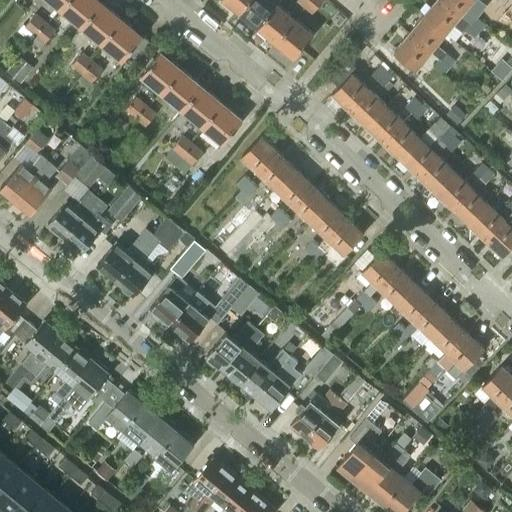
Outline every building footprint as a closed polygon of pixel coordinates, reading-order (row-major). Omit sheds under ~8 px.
[(50,0),(61,8),(67,0),(50,0)] [(81,25),(100,2),(98,0),(67,0),(61,8),(81,25)] [(224,0),(239,12),(249,0),(224,0)] [(257,27),(276,3),(272,0),(249,0),(239,12),(257,27)] [(312,12),(321,0),(309,0),(304,5),(312,12)] [(442,0),(435,0),(423,15),(444,33),(451,24),(461,32),(464,29),(469,22),(442,0)] [(442,0),(469,22),(475,15),(485,3),(480,0),(442,0)] [(102,42),(121,18),(100,2),(81,25),(102,42)] [(275,41),(294,18),(276,3),(257,27),(275,41)] [(44,21),(34,13),(24,25),(34,33),(44,21)] [(423,15),(408,33),(429,51),(429,50),(439,59),(449,67),(454,60),(435,44),(444,33),(423,15)] [(475,15),(469,22),(479,31),(485,23),(475,15)] [(122,59),(141,35),(140,34),(121,18),(102,42),(122,59)] [(293,56),(313,33),(294,18),(275,41),(293,56)] [(44,42),(54,29),(44,21),(34,33),(44,42)] [(469,22),(464,29),(474,37),(479,31),(469,22)] [(408,33),(393,51),(414,69),(429,51),(408,33)] [(161,91),(181,68),(161,51),(162,51),(160,50),(141,74),(161,91)] [(81,72),(91,60),(81,52),(71,64),(81,72)] [(368,88),(351,72),(355,68),(345,58),(329,76),(338,85),(331,92),(348,108),(368,88)] [(439,59),(434,65),(443,73),(449,67),(439,59)] [(91,81),(101,68),(91,60),(81,72),(91,81)] [(376,78),(385,69),(379,64),(370,73),(376,78)] [(181,108),(201,84),(181,68),(161,91),(181,108)] [(383,85),(391,76),(385,69),(376,78),(383,85)] [(202,125),(221,101),(201,84),(181,108),(202,125)] [(366,125),(385,104),(368,88),(348,108),(366,125)] [(135,117),(145,104),(135,96),(125,108),(135,117)] [(402,121),(420,103),(413,97),(396,115),(385,104),(366,125),(383,141),(402,121)] [(23,98),(15,108),(22,115),(31,104),(23,98)] [(223,142),(242,118),(241,117),(241,118),(221,101),(202,125),(223,142)] [(417,118),(426,109),(420,103),(383,141),(400,157),(428,128),(417,118)] [(0,125),(3,122),(3,121),(12,109),(6,104),(0,111),(0,125)] [(145,125),(155,113),(145,104),(135,117),(145,125)] [(11,128),(3,122),(0,125),(0,154),(13,139),(6,134),(11,128)] [(439,138),(428,128),(400,157),(417,173),(436,153),(445,144),(439,138)] [(47,138),(36,129),(23,144),(34,154),(47,138)] [(445,144),(453,135),(447,129),(439,138),(445,144)] [(258,171),(277,151),(260,134),(241,155),(258,171)] [(182,155),(192,143),(182,135),(172,147),(182,155)] [(451,150),(460,141),(453,135),(445,144),(451,150)] [(192,164),(202,152),(192,143),(182,155),(192,164)] [(275,187),(294,167),(277,151),(258,171),(275,187)] [(89,184),(105,165),(92,154),(92,155),(89,152),(82,161),(85,163),(77,174),(89,184)] [(0,187),(15,200),(48,160),(40,153),(28,167),(20,162),(0,186),(0,187)] [(436,153),(417,173),(434,189),(453,169),(436,153)] [(67,183),(81,166),(70,157),(56,174),(67,183)] [(30,212),(51,187),(44,181),(56,167),(48,160),(15,200),(30,212)] [(478,176),(487,167),(481,162),(472,171),(478,176)] [(292,203),(311,183),(294,167),(275,187),(292,203)] [(485,183),(494,173),(487,167),(478,176),(485,183)] [(450,205),(470,185),(453,169),(434,189),(450,205)] [(250,180),(244,174),(235,183),(241,189),(250,180)] [(247,195),(256,186),(250,180),(241,189),(247,195)] [(309,219),(328,199),(311,183),(292,203),(309,219)] [(121,219),(141,195),(128,185),(108,209),(121,219)] [(468,222),(487,202),(470,185),(450,205),(468,222)] [(64,238),(97,197),(89,190),(79,201),(84,205),(79,211),(66,201),(47,223),(49,225),(49,228),(55,233),(58,233),(64,238)] [(81,252),(100,229),(86,218),(91,211),(97,216),(106,204),(97,197),(64,238),(69,242),(70,245),(75,250),(78,250),(81,252)] [(326,236),(345,216),(328,199),(309,219),(326,236)] [(484,238),(504,218),(487,202),(468,222),(484,238)] [(275,222),(284,213),(278,206),(255,230),(262,236),(275,222)] [(282,227),(290,219),(284,213),(275,222),(282,227)] [(170,242),(181,228),(166,216),(157,227),(152,234),(159,240),(162,236),(170,242)] [(344,252),(363,232),(345,216),(326,236),(318,245),(309,254),(316,260),(333,242),(344,252)] [(503,255),(511,245),(511,225),(504,218),(484,238),(503,255)] [(152,234),(157,227),(150,221),(138,237),(153,249),(160,240),(159,240),(152,234)] [(133,295),(152,272),(144,264),(148,259),(146,257),(153,249),(138,237),(130,246),(134,248),(138,251),(115,280),(122,286),(122,289),(127,293),(130,293),(133,295)] [(173,264),(184,273),(205,248),(194,239),(173,264)] [(309,254),(318,245),(312,239),(303,248),(309,254)] [(115,280),(138,251),(134,248),(130,253),(116,241),(96,264),(98,267),(99,269),(104,274),(106,273),(115,280)] [(378,286),(397,265),(380,249),(361,269),(378,286)] [(395,302),(415,282),(397,265),(378,286),(395,302)] [(169,324),(189,300),(179,291),(186,282),(177,274),(149,308),(158,315),(159,319),(163,322),(166,322),(169,324)] [(231,306),(249,284),(239,276),(221,298),(231,306)] [(0,297),(8,287),(0,280),(0,297)] [(413,319),(432,298),(415,282),(395,302),(413,319)] [(240,314),(258,292),(249,284),(231,306),(240,314)] [(0,321),(6,326),(26,302),(8,287),(0,297),(0,321)] [(353,312),(361,304),(370,294),(364,289),(347,307),(353,312)] [(367,310),(376,300),(370,294),(361,304),(367,310)] [(432,298),(413,319),(404,327),(395,337),(388,344),(394,350),(419,325),(430,335),(449,315),(432,298)] [(189,340),(216,307),(207,300),(200,309),(189,300),(169,324),(171,326),(172,330),(176,333),(179,333),(189,340)] [(273,321),(282,311),(274,304),(266,314),(273,321)] [(446,351),(466,330),(449,315),(430,335),(446,351)] [(13,387),(23,375),(59,332),(52,326),(52,323),(47,319),(45,320),(43,319),(36,328),(27,320),(16,334),(25,342),(24,343),(32,350),(6,381),(13,387)] [(216,363),(221,367),(254,327),(247,321),(234,337),(226,330),(206,355),(207,356),(208,359),(214,364),(216,363)] [(395,337),(404,327),(398,321),(389,331),(395,337)] [(238,382),(258,357),(248,349),(262,332),(254,327),(221,367),(226,372),(227,374),(232,379),(235,379),(238,382)] [(464,367),(483,347),(466,330),(446,351),(438,360),(429,368),(422,376),(428,381),(435,374),(435,375),(444,366),(447,369),(455,360),(464,367)] [(57,370),(76,346),(73,344),(73,341),(68,337),(66,337),(59,332),(23,375),(30,381),(46,361),(57,370)] [(314,375),(332,353),(323,344),(304,367),(314,375)] [(58,403),(93,360),(86,355),(86,352),(82,348),(79,348),(76,346),(57,370),(66,378),(51,397),(53,399),(58,403)] [(256,396),(289,355),(282,349),(275,358),(278,361),(272,368),(258,357),(238,382),(241,384),(242,387),(248,392),(250,391),(256,396)] [(429,368),(438,360),(432,354),(423,363),(429,368)] [(271,409),(291,384),(301,372),(292,366),(296,361),(289,355),(256,396),(261,400),(261,403),(267,408),(269,407),(271,409)] [(79,409),(109,373),(107,372),(107,369),(95,358),(93,360),(58,403),(48,415),(48,416),(47,416),(54,422),(70,402),(79,409)] [(482,419),(489,411),(490,409),(499,401),(511,386),(511,374),(501,364),(481,384),(493,395),(485,404),(476,413),(482,419)] [(319,448),(331,433),(340,423),(330,415),(336,409),(338,411),(345,402),(345,401),(363,379),(356,373),(337,395),(304,436),(307,438),(308,441),(313,445),(315,445),(319,448)] [(511,413),(511,386),(499,401),(511,413)] [(30,402),(14,387),(7,396),(23,410),(30,402)] [(123,428),(144,402),(142,400),(142,398),(136,393),(134,393),(127,388),(112,406),(106,400),(88,422),(96,429),(107,416),(122,428),(123,428)] [(304,436),(337,395),(338,394),(336,393),(329,389),(322,396),(316,391),(304,406),(300,403),(295,409),(299,412),(289,424),(293,427),(294,430),(299,433),(302,434),(304,436)] [(160,415),(155,411),(154,408),(149,403),(146,404),(144,402),(123,428),(122,428),(116,436),(132,449),(138,441),(139,441),(160,415)] [(23,418),(11,408),(4,417),(16,426),(23,418)] [(47,415),(38,408),(31,416),(40,424),(47,415)] [(488,425),(497,416),(490,409),(489,411),(482,419),(488,425)] [(155,455),(176,429),(175,428),(174,425),(168,420),(166,420),(160,415),(146,433),(139,441),(155,455)] [(352,477),(374,451),(367,445),(381,429),(365,416),(349,437),(356,442),(337,465),(352,477)] [(45,436),(33,426),(26,435),(38,444),(45,436)] [(172,469),(194,443),(187,437),(187,435),(182,431),(179,431),(176,429),(155,455),(172,469)] [(43,438),(36,446),(47,456),(54,447),(43,438)] [(386,450),(380,456),(374,451),(352,477),(368,490),(395,458),(403,448),(393,440),(385,449),(386,450)] [(131,466),(140,454),(133,449),(124,460),(131,466)] [(0,489),(19,467),(2,453),(0,455),(0,489)] [(78,463),(67,454),(60,462),(71,471),(78,463)] [(187,511),(192,511),(194,510),(228,468),(212,455),(188,484),(187,487),(188,490),(195,495),(184,509),(187,511)] [(404,476),(395,468),(400,462),(395,458),(368,490),(383,502),(404,476)] [(89,472),(78,463),(71,471),(82,481),(89,472)] [(394,511),(401,511),(417,493),(423,499),(440,479),(425,466),(411,482),(404,476),(383,502),(394,511)] [(35,481),(19,467),(0,489),(0,503),(10,511),(35,481)] [(226,505),(245,482),(228,468),(194,510),(195,511),(204,511),(216,497),(226,505)] [(142,501),(150,491),(135,479),(127,489),(142,501)] [(37,511),(52,494),(35,481),(10,511),(37,511)] [(112,490),(100,481),(93,490),(105,499),(112,490)] [(246,511),(261,495),(245,482),(226,505),(234,511),(233,511),(246,511)] [(123,500),(112,490),(105,499),(116,508),(123,500)] [(65,511),(69,508),(52,494),(37,511),(65,511)] [(274,511),(276,509),(277,508),(261,495),(246,511),(274,511)] [(464,511),(472,511),(478,505),(471,499),(462,510),(464,511)]
